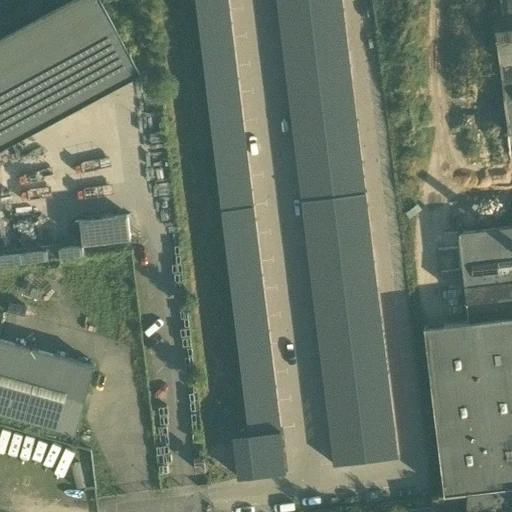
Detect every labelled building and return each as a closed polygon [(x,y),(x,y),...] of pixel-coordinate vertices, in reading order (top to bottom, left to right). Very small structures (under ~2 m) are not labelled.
[(78,0),(0,41),(0,143),(135,71),(97,0),(78,0)] [(196,0),(249,434),(283,430),(230,0),(196,0)] [(277,0),(334,468),(398,460),(343,0),(277,0)] [(511,0),(492,0),(510,132),(511,131),(511,0)] [(127,214),(80,220),(84,245),(130,239),(127,214)] [(511,226),(459,232),(461,253),(511,247),(511,226)] [(84,255),(83,245),(59,247),(60,257),(84,255)] [(511,247),(461,253),(465,286),(511,281),(511,247)] [(47,248),(0,253),(0,264),(48,259),(47,248)] [(59,312),(68,289),(21,272),(12,295),(59,312)] [(511,281),(465,286),(467,300),(511,294),(511,281)] [(498,488),(511,486),(511,294),(467,300),(469,321),(424,327),(445,495),(463,492),(468,492),(498,488)] [(0,411),(75,432),(95,365),(0,338),(0,411)] [(240,475),(288,469),(283,430),(249,434),(235,436),(240,475)] [(511,506),(511,486),(498,488),(501,507),(511,506)] [(468,492),(470,511),(501,507),(498,488),(468,492)]
